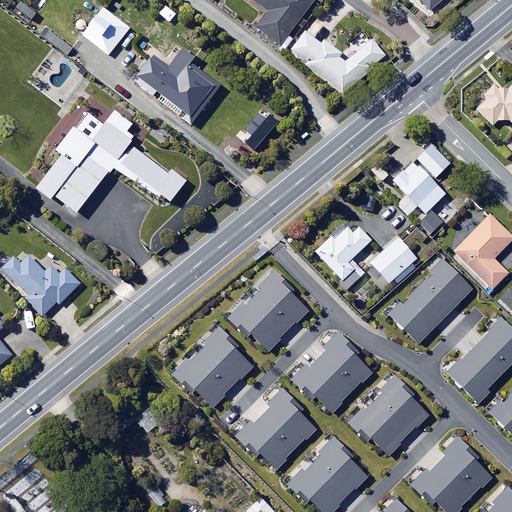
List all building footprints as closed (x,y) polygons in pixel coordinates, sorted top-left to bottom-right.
[(252,0),(252,1),(269,14),(257,30),(281,48),(315,4),(318,6),(322,0),(252,0)] [(416,0),(437,12),(444,0),(416,0)] [(131,30),(105,10),(84,38),(111,58),(131,30)] [(50,32),(44,38),(68,61),(74,55),(50,32)] [(324,47),(308,34),(292,53),(347,100),(385,54),(370,41),(353,62),(328,42),(324,47)] [(205,68),(185,52),(171,71),(154,58),(137,81),(193,123),(218,89),(200,75),(205,68)] [(511,89),(506,95),(497,86),(486,98),(489,101),(478,112),(494,129),(500,123),(511,124),(511,89)] [(135,127),(118,114),(106,128),(90,116),(59,154),(65,159),(39,191),(54,203),(57,199),(80,217),(139,142),(129,134),(135,127)] [(453,166),(433,147),(419,161),(438,181),(453,166)] [(171,176),(135,151),(120,173),(172,208),(188,183),(173,173),(171,176)] [(447,196),(415,164),(395,184),(427,216),(447,196)] [(511,243),(511,237),(491,217),(455,254),(494,291),(510,275),(495,261),(511,243)] [(439,218),(428,218),(420,226),(432,238),(445,224),(439,218)] [(355,236),(346,227),(317,255),(351,290),(361,281),(348,267),(374,243),(362,230),(355,236)] [(419,261),(400,240),(372,265),(391,286),(419,261)] [(23,266),(17,259),(4,271),(30,298),(27,300),(45,318),(59,304),(61,306),(82,285),(68,271),(62,277),(54,269),(48,276),(31,258),(23,266)] [(473,290),(444,262),(432,274),(434,276),(404,306),(403,304),(390,317),(419,345),(473,290)] [(311,311),(275,275),(261,289),(264,292),(248,308),(245,305),(230,320),(248,338),(251,335),(269,353),(311,311)] [(511,290),(501,301),(511,312),(511,290)] [(0,367),(13,357),(0,340),(0,333),(7,328),(0,319),(0,367)] [(511,327),(503,319),(488,334),(490,336),(464,362),(462,361),(449,375),(477,403),(511,367),(511,327)] [(256,367),(220,331),(206,346),(209,349),(195,363),(188,365),(175,377),(191,392),(194,389),(214,409),(256,367)] [(361,356),(340,335),(325,350),(328,354),(312,371),(308,367),(294,382),(313,401),(316,398),(333,414),(373,373),(359,359),(361,356)] [(431,416),(396,379),(381,393),(385,396),(368,412),(366,410),(350,424),(366,441),(370,437),(388,456),(431,416)] [(318,430),(283,394),(270,407),(273,411),(256,428),(253,424),(239,439),(257,458),(260,454),(277,471),(318,430)] [(511,397),(504,406),(502,403),(491,414),(511,434),(511,397)] [(154,409),(147,401),(115,429),(126,443),(144,427),(152,435),(163,425),(151,411),(154,409)] [(477,457),(459,439),(444,454),(448,458),(416,490),(433,506),(436,503),(445,511),(458,511),(492,478),(480,466),(477,457)] [(334,511),(371,477),(336,441),(321,455),(324,458),(308,474),(305,471),(290,486),(305,502),(309,499),(321,511),(334,511)] [(157,511),(163,508),(148,485),(138,492),(152,511),(157,511)] [(511,511),(511,493),(508,490),(494,506),(497,508),(492,511),(511,511)] [(274,511),(263,500),(249,511),(274,511)] [(405,511),(397,503),(387,511),(405,511)]
